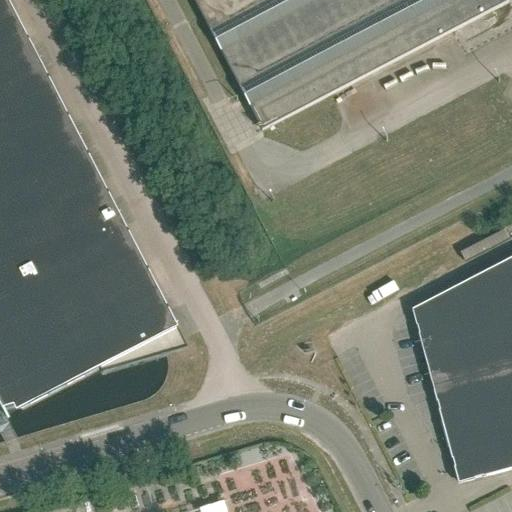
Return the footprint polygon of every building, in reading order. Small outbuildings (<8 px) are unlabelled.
[(6,0),(0,0),(0,100),(46,76),(6,0)] [(511,0),(193,0),(263,132),(511,2),(511,0)] [(0,204),(89,158),(46,76),(0,100),(0,204)] [(89,158),(0,204),(0,308),(131,240),(89,158)] [(102,375),(166,356),(188,350),(183,341),(131,240),(0,308),(0,405),(3,411),(21,406),(23,410),(100,370),(102,375)] [(511,366),(511,260),(413,312),(434,388),(511,366)] [(511,366),(434,388),(460,485),(511,470),(511,366)]
